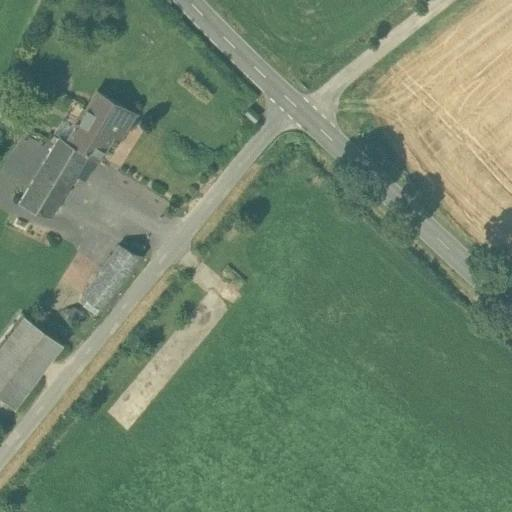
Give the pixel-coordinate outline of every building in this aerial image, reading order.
[(134,112),(95,88),(81,112),(113,132),(119,136),(134,112)] [(113,132),(81,112),(63,138),(87,154),(95,159),(113,132)] [(59,137),(19,200),(47,218),(87,154),(63,138),(59,137)] [(120,243),(65,320),(84,337),(141,258),(120,243)] [(21,313),(0,341),(0,395),(15,407),(62,344),(21,313)] [(125,431),(142,446),(171,413),(154,398),(125,431)]
